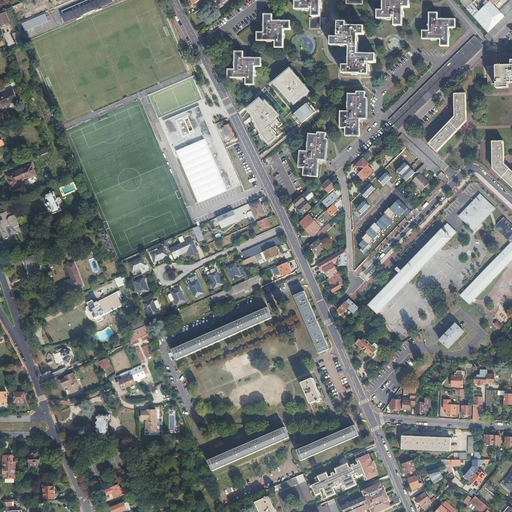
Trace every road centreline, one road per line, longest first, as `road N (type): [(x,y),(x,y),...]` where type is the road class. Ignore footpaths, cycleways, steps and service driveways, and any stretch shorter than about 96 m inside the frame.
road 1 (residential): [(174,0),(325,313)]
road 2 (residential): [(511,203),(467,169),(352,287)]
road 3 (residential): [(511,426),(370,417)]
road 4 (residential): [(352,287),(337,168),(344,156)]
